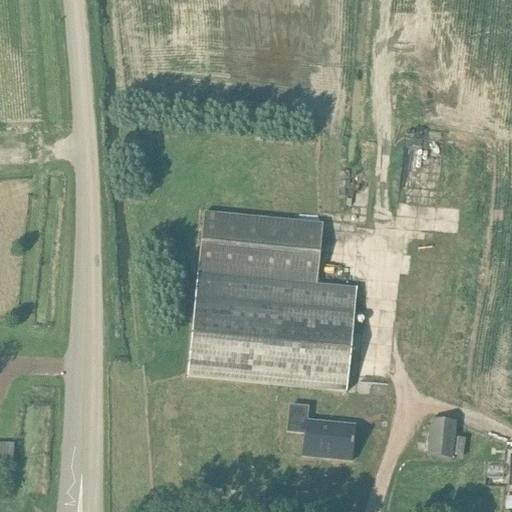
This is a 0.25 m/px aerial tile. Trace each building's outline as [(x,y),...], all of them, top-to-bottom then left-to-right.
[(315,285),(321,226),(316,225),(201,214),(186,378),(345,393),(355,289),(315,285)] [(289,408),(286,432),(303,434),(301,457),(349,462),(353,429),(305,424),(306,410),(289,408)] [(451,461),(455,423),(430,421),(426,458),(451,461)] [(456,438),(453,458),(461,459),(464,439),(456,438)] [(0,444),(0,461),(12,462),(12,445),(0,444)]
